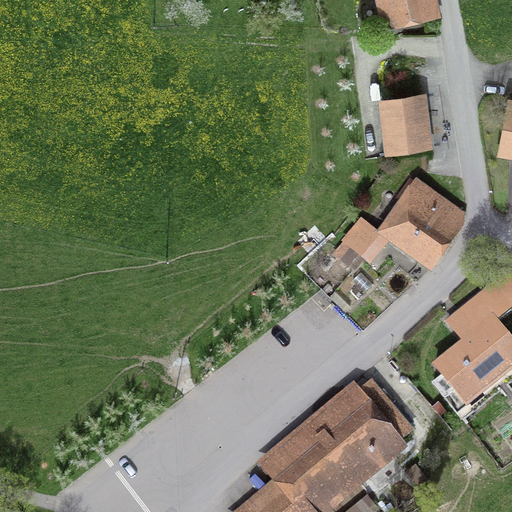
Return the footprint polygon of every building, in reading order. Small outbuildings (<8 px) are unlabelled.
[(378,0),(383,23),(437,12),(434,0),(378,0)] [(385,102),(391,150),(426,145),(420,98),(385,102)] [(511,101),(509,101),(499,153),(511,155),(511,101)] [(386,232),(430,263),(462,217),(410,180),(398,198),(406,204),(386,232)] [(369,258),(382,243),(361,225),(336,255),(347,264),(360,250),(369,258)] [(435,366),(463,401),(511,361),(511,341),(496,321),(511,309),(511,281),(502,289),(497,283),(459,313),(463,317),(455,323),(452,319),(447,322),(464,343),(435,366)] [(306,511),(309,511),(410,429),(373,385),(271,470),(282,483),(306,511)] [(306,511),(282,483),(251,508),(249,506),(242,511),(241,511),(306,511)]
